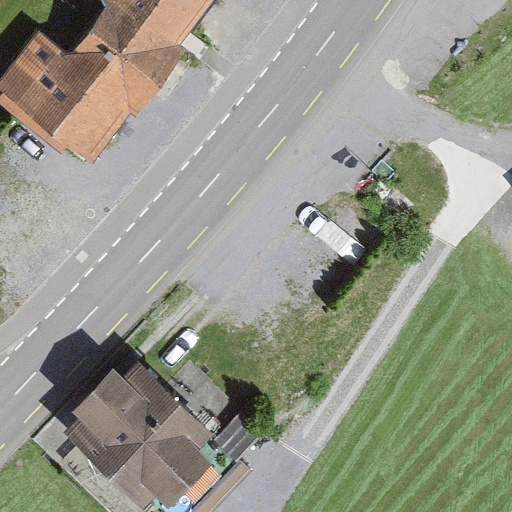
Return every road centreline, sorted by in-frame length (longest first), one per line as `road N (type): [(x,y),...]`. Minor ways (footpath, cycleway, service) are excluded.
road 1 (primary): [(352,7),(175,227),(0,413)]
road 2 (unknown): [(293,86),(439,133),(465,157),(462,210),(330,406)]
